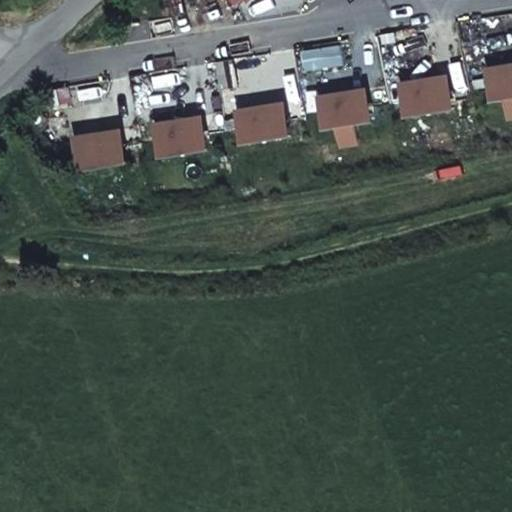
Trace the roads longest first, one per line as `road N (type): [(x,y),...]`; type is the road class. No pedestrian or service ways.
road 1 (track): [(0,254),(235,272),(511,206)]
road 2 (residential): [(474,0),(94,61),(24,44)]
